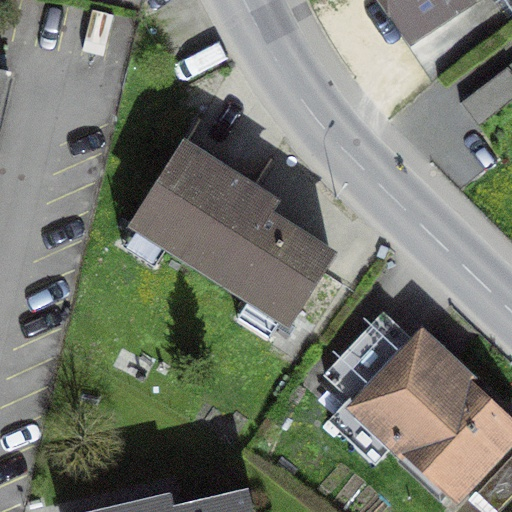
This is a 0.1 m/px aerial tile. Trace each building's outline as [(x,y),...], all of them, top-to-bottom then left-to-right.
[(364,0),(389,37),(445,0),(364,0)] [(511,70),(508,65),(461,103),(479,125),(511,99),(511,70)] [(321,248),(162,149),(108,236),(267,334),(321,248)] [(511,434),(511,426),(384,309),(322,376),(454,498),(511,434)] [(511,459),(478,494),(496,511),(498,511),(511,498),(511,459)] [(228,511),(224,489),(105,511),(228,511)]
